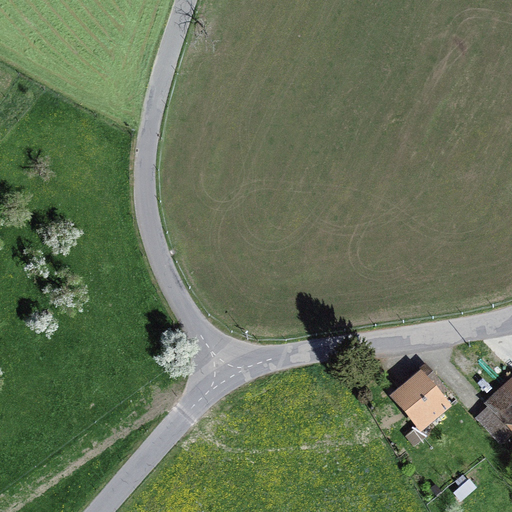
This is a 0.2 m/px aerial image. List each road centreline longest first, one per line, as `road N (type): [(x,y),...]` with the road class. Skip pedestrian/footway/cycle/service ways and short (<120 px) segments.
road 1 (unclassified): [(187,0),(151,118),(148,205),(175,291),(219,367)]
road 2 (unclassified): [(219,367),(511,313)]
road 3 (unclassified): [(97,511),(219,367)]
